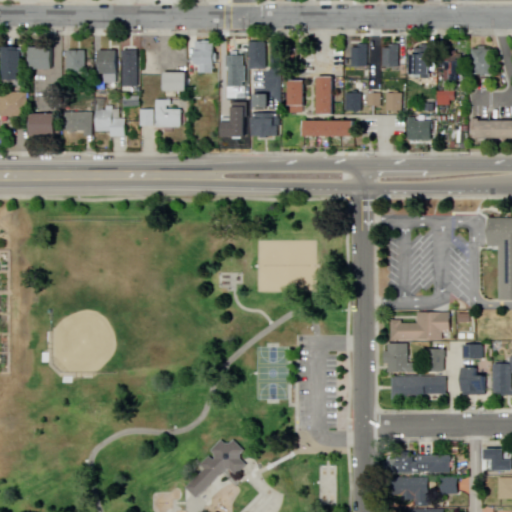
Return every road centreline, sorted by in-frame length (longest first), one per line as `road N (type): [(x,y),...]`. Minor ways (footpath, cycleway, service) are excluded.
road 1 (residential): [(0,19),(511,20)]
road 2 (residential): [(362,511),(360,185)]
road 3 (primary): [(217,175),(0,175)]
road 4 (primary): [(360,185),(511,183)]
road 5 (primary): [(511,164),(361,164)]
road 6 (residential): [(511,426),(362,425)]
road 7 (primary): [(217,175),(244,184),(360,185)]
road 8 (primary): [(361,164),(217,175)]
